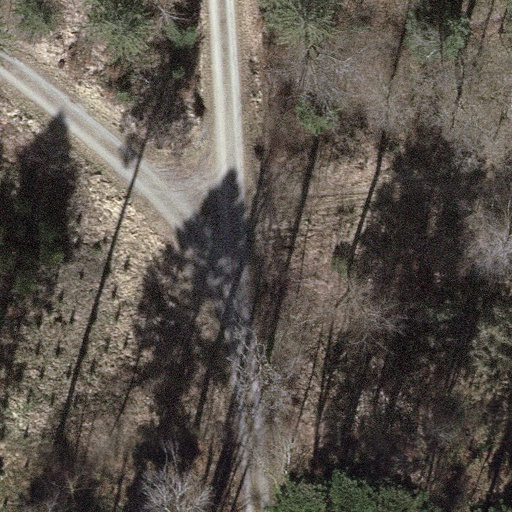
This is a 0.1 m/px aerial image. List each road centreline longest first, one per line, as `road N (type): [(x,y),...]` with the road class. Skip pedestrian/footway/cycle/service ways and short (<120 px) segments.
road 1 (track): [(0,58),(159,178),(239,273),(511,239)]
road 2 (track): [(252,511),(220,0)]
